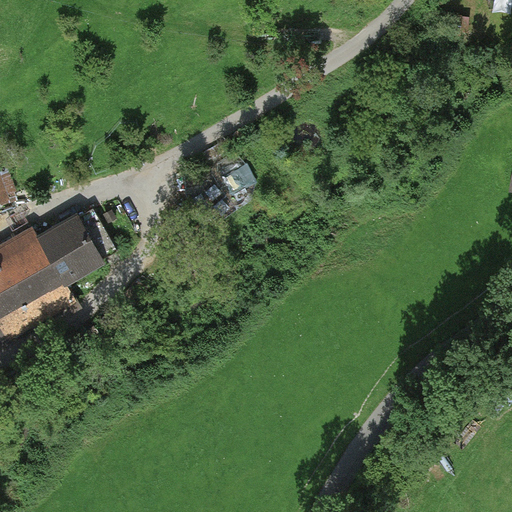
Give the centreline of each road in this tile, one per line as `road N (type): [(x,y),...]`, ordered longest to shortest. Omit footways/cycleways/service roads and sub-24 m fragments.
road 1 (track): [(403,0),(378,33),(150,181),(155,247),(108,310),(28,373),(0,379)]
road 2 (residential): [(511,297),(430,362),(369,434),(324,511)]
road 3 (track): [(0,223),(106,185),(150,181)]
